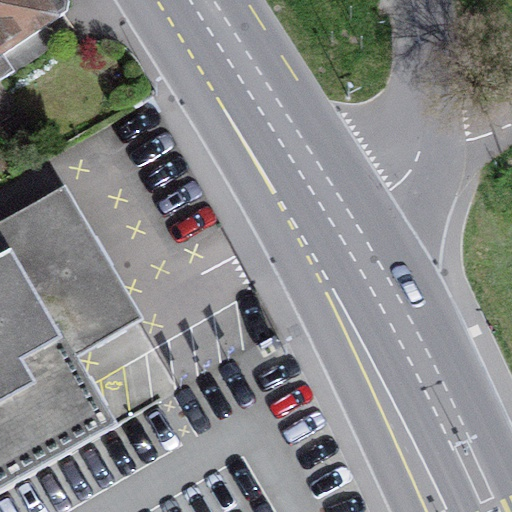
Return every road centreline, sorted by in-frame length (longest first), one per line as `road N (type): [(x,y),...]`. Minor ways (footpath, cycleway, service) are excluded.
road 1 (unknown): [(319,226),(183,272),(156,264),(102,179),(84,170),(64,171),(0,204)]
road 2 (primary): [(467,511),(319,226)]
road 3 (primary): [(319,226),(176,0)]
road 4 (unclassified): [(426,120),(391,178),(319,226)]
road 5 (unclassified): [(412,0),(426,120)]
